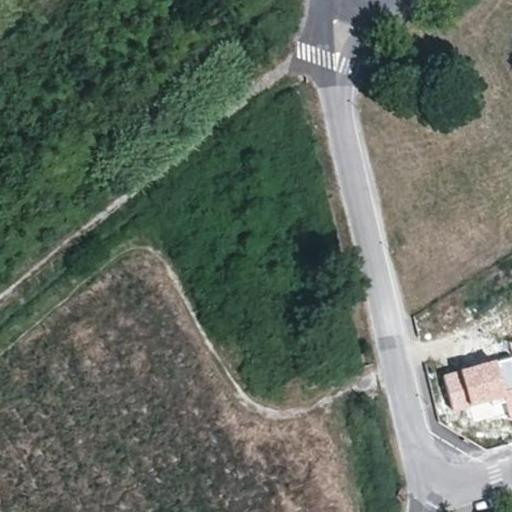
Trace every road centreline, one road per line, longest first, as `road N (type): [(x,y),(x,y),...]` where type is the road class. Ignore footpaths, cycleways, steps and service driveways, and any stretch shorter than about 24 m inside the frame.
road 1 (track): [(405,389),(275,471),(142,257),(0,376)]
road 2 (residential): [(336,66),(342,133),(414,432),(438,476)]
